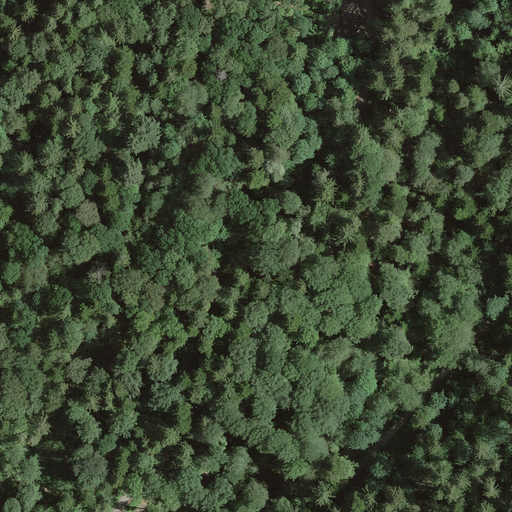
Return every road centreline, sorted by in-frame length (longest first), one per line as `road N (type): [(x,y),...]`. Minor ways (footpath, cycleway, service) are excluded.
road 1 (unclassified): [(367,0),(369,78),(318,230),(265,317),(111,511)]
road 2 (track): [(511,303),(311,511)]
road 3 (track): [(0,81),(153,0)]
